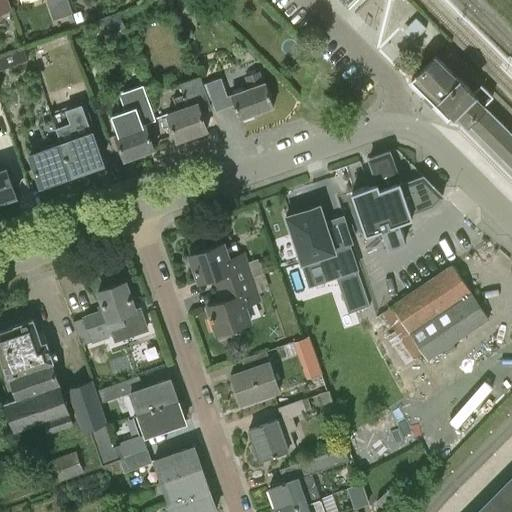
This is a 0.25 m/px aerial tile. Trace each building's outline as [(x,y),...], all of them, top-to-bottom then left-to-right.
[(11,12),(10,9),(6,0),(0,0),(0,12),(4,11),(5,14),(11,12)] [(71,13),(67,0),(45,0),(53,20),(71,13)] [(425,24),(417,16),(413,20),(420,28),(425,24)] [(0,55),(0,61),(2,69),(29,61),(24,47),(0,55)] [(413,77),(410,80),(447,118),(453,112),(463,122),(465,124),(466,122),(511,167),(511,134),(483,105),(492,96),(480,84),(471,93),(434,56),(413,77)] [(245,76),(248,87),(231,94),(240,118),(274,106),(266,81),(263,82),(260,71),(245,76)] [(173,98),(177,109),(167,113),(177,141),(207,130),(201,112),(211,109),(200,75),(179,83),(183,94),(173,98)] [(211,82),(218,102),(229,98),(222,79),(211,82)] [(155,148),(145,123),(155,119),(143,84),(119,92),(125,109),(110,114),(117,133),(115,134),(124,159),(155,148)] [(61,143),(71,173),(103,161),(84,106),(51,117),(61,143)] [(71,173),(61,143),(30,154),(41,184),(71,173)] [(377,182),(352,189),(375,257),(391,251),(390,245),(393,243),(396,250),(409,249),(400,220),(413,215),(412,213),(431,205),(443,195),(423,174),(401,182),(390,149),(367,158),(370,166),(377,182)] [(7,168),(0,169),(0,201),(16,195),(7,168)] [(347,245),(332,250),(317,206),(284,217),(300,262),(323,255),(331,277),(355,269),(347,245)] [(204,242),(189,247),(191,253),(189,254),(199,281),(211,277),(219,275),(223,287),(252,278),(252,277),(262,273),(261,269),(265,267),(263,261),(259,262),(258,258),(246,262),(243,253),(228,258),(223,242),(206,248),(204,242)] [(391,304),(392,306),(383,312),(414,358),(423,352),(428,360),(489,319),(453,263),(391,304)] [(219,301),(207,305),(216,332),(250,321),(245,305),(259,300),(255,288),(252,278),(223,287),(227,298),(219,301)] [(83,318),(73,321),(81,344),(91,341),(92,343),(113,336),(114,339),(146,328),(139,308),(135,310),(125,282),(98,291),(104,307),(82,315),(83,318)] [(0,330),(0,353),(8,376),(10,375),(17,397),(5,401),(15,429),(45,418),(49,428),(72,421),(51,361),(53,360),(46,341),(41,342),(33,319),(15,325),(15,326),(0,330)] [(292,356),(298,354),(307,379),(323,373),(310,335),(287,342),(292,356)] [(267,349),(246,356),(250,368),(271,361),(267,349)] [(250,368),(230,375),(230,376),(235,375),(243,401),(239,402),(239,403),(280,389),(271,361),(251,368),(250,368)] [(138,376),(107,387),(110,398),(111,398),(130,392),(142,387),(138,376)] [(138,414),(177,399),(170,378),(142,387),(130,392),(138,414)] [(92,379),(67,388),(82,431),(90,428),(105,423),(107,422),(100,402),(96,390),(92,379)] [(278,407),(282,418),(249,430),(254,444),(250,445),(254,457),(258,456),(259,459),(295,446),(290,431),(296,429),(292,417),(311,409),(307,398),(302,400),(302,398),(278,407)] [(185,421),(177,399),(138,414),(146,435),(185,421)] [(105,423),(90,428),(102,463),(119,457),(124,471),(151,462),(143,435),(113,446),(105,423)] [(161,481),(201,467),(194,445),(154,459),(161,481)] [(280,470),(284,482),(269,487),(278,511),(320,497),(311,473),(349,460),(344,448),(280,470)] [(54,483),(83,472),(76,452),(46,463),(54,483)] [(209,490),(201,467),(161,481),(169,504),(209,490)] [(368,503),(361,482),(348,487),(354,508),(368,503)] [(511,511),(511,492),(504,484),(475,511),(511,511)] [(137,501),(151,496),(148,487),(134,492),(137,501)] [(169,504),(172,511),(211,511),(216,510),(209,490),(169,504)] [(320,498),(320,497),(278,511),(326,511),(321,497),(320,498)]
